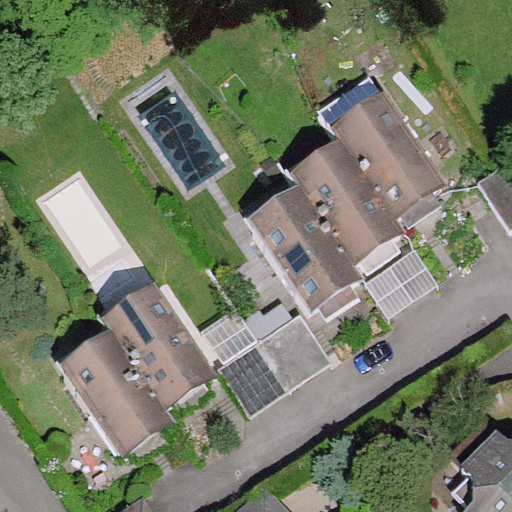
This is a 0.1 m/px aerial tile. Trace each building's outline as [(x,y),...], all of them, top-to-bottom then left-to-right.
[(441,193),(380,101),(329,135),(337,147),(286,180),(296,195),(244,229),(307,324),(358,290),(350,278),(402,243),(391,227),(441,193)] [(511,230),(511,182),(504,171),(478,190),(508,233),(511,230)] [(211,387),(150,293),(96,328),(104,341),(57,372),(119,469),(171,435),(161,419),(211,387)] [(331,367),(300,323),(256,353),(285,398),(331,367)] [(249,422),(285,398),(256,353),(219,377),(249,422)] [(511,511),(511,454),(505,455),(496,444),(465,473),(473,481),(454,498),(468,511),(511,511)] [(246,511),(279,511),(264,496),(246,511)]
